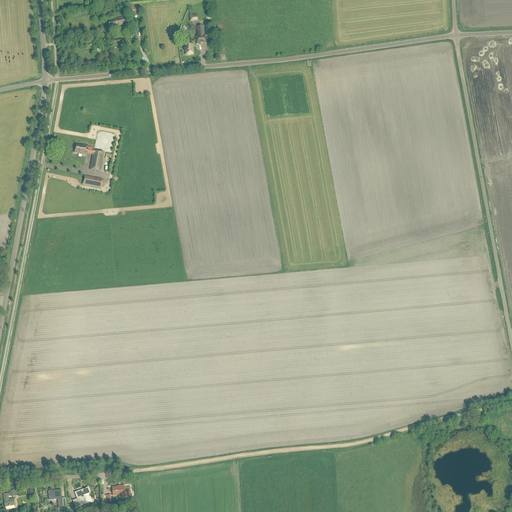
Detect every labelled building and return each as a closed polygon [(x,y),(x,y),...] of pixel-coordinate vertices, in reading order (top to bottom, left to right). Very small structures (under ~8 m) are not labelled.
[(109,23),(110,30),(116,29),(116,27),(125,25),(124,18),(114,20),(114,22),(109,23)] [(207,44),(206,36),(204,36),(203,27),(196,28),(197,36),(195,36),(196,45),(207,44)] [(186,56),(193,55),(193,49),(191,49),(191,40),(185,40),(186,56)] [(76,145),(74,154),(80,155),(80,154),(82,155),(86,156),(86,154),(87,148),(88,146),(81,145),(81,146),(76,145)] [(104,153),(94,151),(93,155),(90,171),(100,173),(104,153)] [(101,189),(103,180),(84,177),(82,186),(101,189)] [(125,492),(124,486),(119,486),(119,488),(112,488),(113,496),(121,495),(121,498),(130,497),(130,492),(125,492)] [(73,501),(75,508),(80,506),(80,505),(87,502),(84,496),(90,494),(88,488),(75,493),(77,499),(73,501)] [(17,496),(17,491),(11,492),(11,494),(8,495),(4,495),(6,508),(15,506),(14,500),(9,501),(8,497),(12,496),(12,497),(17,496)] [(62,499),(61,491),(49,492),(49,498),(53,497),(54,500),(58,499),(59,509),(63,509),(62,499)]
